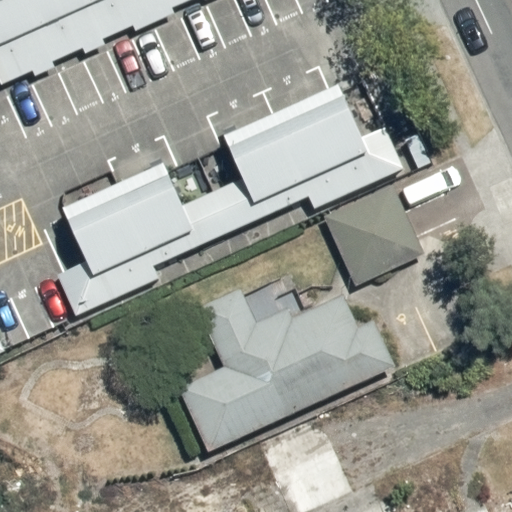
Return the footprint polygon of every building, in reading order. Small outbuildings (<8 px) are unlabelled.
[(0,0),(0,53),(119,0),(0,0)] [(48,223),(81,298),(388,161),(354,87),(48,223)] [(400,187),(327,217),(356,288),(429,258),(400,187)] [(360,330),(346,298),(295,320),(291,313),(257,327),(242,293),(200,311),(225,371),(179,391),(211,456),(396,369),(376,323),(360,330)] [(326,411),(239,450),(257,490),(278,481),(291,511),(315,511),(362,491),(326,411)] [(475,511),(466,511),(452,482),(383,511),(511,511),(511,497),(475,511)]
